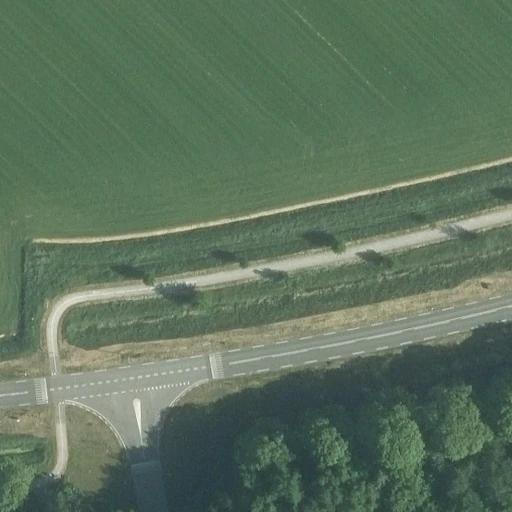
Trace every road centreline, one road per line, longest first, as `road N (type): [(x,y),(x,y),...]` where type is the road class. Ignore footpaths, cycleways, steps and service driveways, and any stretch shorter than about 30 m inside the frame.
road 1 (secondary): [(133,380),(377,338),(511,304)]
road 2 (secondary): [(133,380),(0,394)]
road 3 (unclassified): [(154,511),(133,380)]
